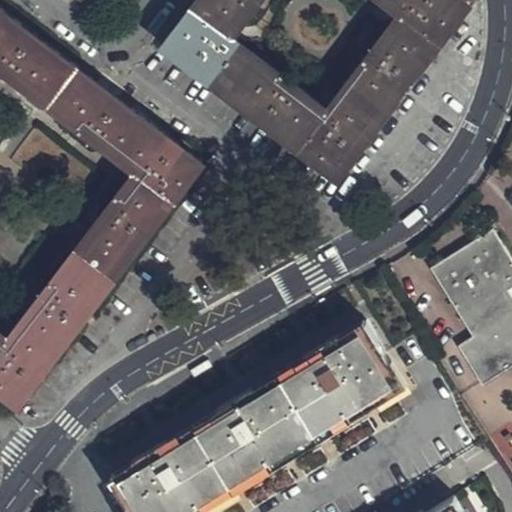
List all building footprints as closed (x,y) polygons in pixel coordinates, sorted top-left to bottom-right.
[(340,176),(470,3),(465,0),(201,0),(166,46),(340,176)] [(0,386),(21,402),(57,356),(203,163),(0,7),(0,386)] [(511,254),(495,229),(432,270),(474,339),(461,347),(485,387),(511,371),(511,254)] [(199,511),(204,509),(407,386),(367,323),(324,349),(216,414),(111,478),(131,511),(199,511)] [(363,511),(490,436),(476,415),(317,511),(363,511)] [(466,511),(457,497),(433,511),(466,511)]
